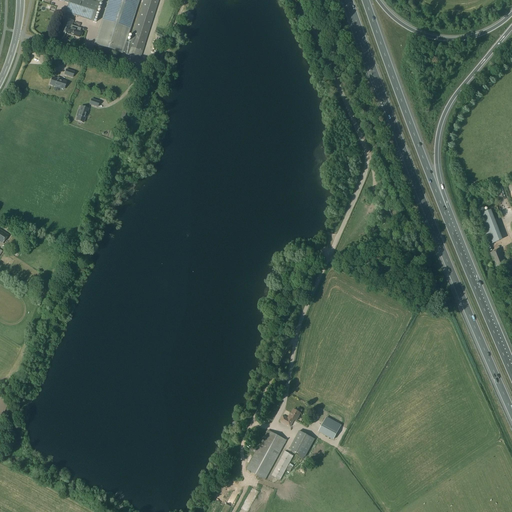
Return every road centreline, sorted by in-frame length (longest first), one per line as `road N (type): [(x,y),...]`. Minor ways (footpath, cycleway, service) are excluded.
road 1 (motorway): [(349,0),(428,218),(511,412)]
road 2 (unclassified): [(285,394),(298,319),(367,160),(301,0)]
road 3 (motorway): [(443,211),(365,0)]
road 4 (motorway): [(443,211),(435,161),(442,116),(511,26)]
road 5 (motorway): [(511,372),(443,211)]
road 6 (motorway): [(511,12),(485,32),(450,39),(404,26),(377,0)]
